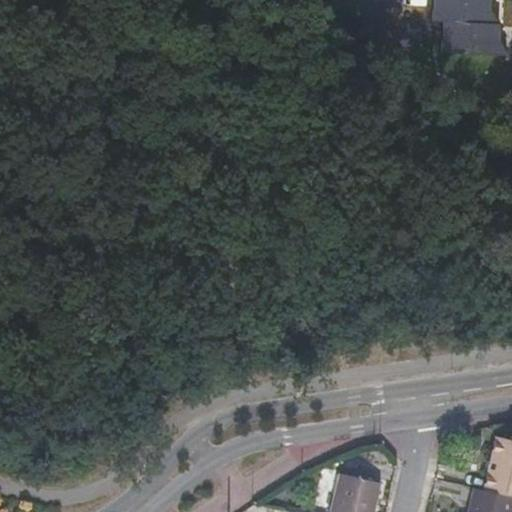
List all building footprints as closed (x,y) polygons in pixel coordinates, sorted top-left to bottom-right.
[(436,0),(438,21),(450,20),(489,17),(488,5),(487,0),(436,0)] [(498,17),(488,5),(489,17),(498,17)] [(489,17),(450,20),(452,51),(505,48),(504,32),(503,17),(498,17),(489,17)] [(511,439),(492,435),(480,488),(511,495),(511,439)] [(368,511),(376,481),(333,471),(323,511),(368,511)] [(511,495),(480,488),(473,487),(467,511),(508,511),(511,498),(511,495)]
